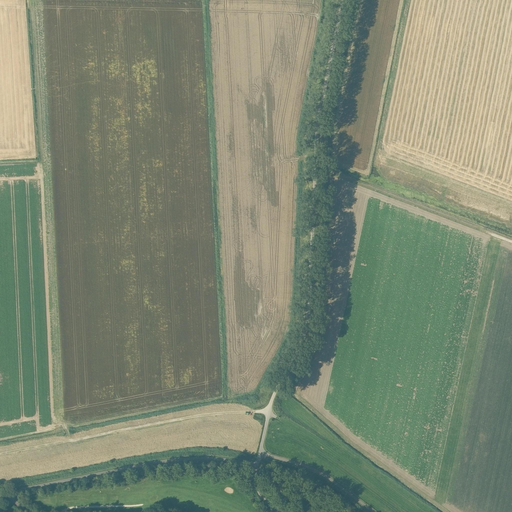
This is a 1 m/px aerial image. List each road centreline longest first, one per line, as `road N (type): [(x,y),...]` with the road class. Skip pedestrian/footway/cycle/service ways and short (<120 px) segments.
road 1 (unclassified): [(255,466),(273,393),(306,326),(316,130),(342,0)]
road 2 (track): [(0,453),(268,411)]
